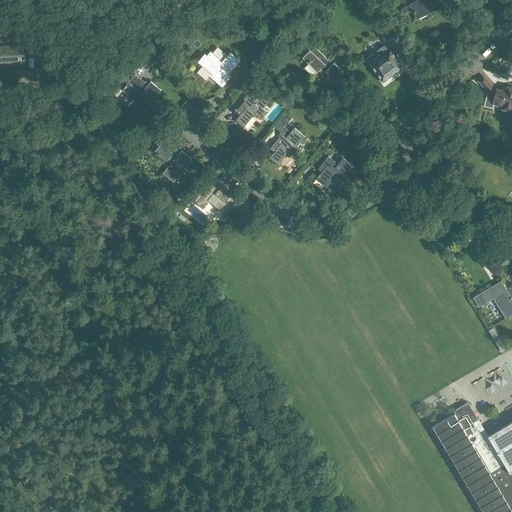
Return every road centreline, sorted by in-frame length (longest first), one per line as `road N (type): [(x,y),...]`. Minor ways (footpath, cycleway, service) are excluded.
road 1 (track): [(171,245),(324,511)]
road 2 (residential): [(396,174),(308,228),(176,115)]
road 3 (residential): [(396,174),(402,125),(511,26)]
road 4 (residential): [(511,243),(396,174)]
